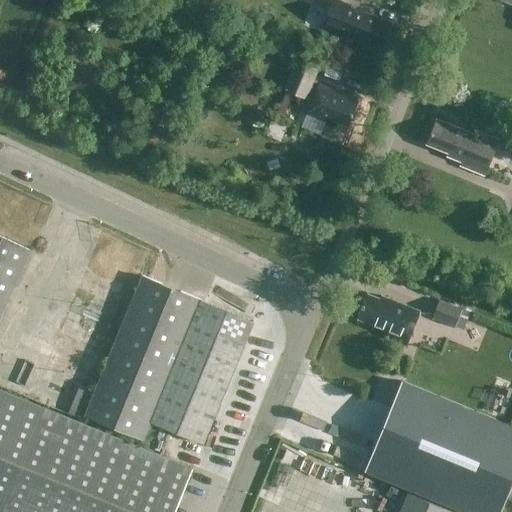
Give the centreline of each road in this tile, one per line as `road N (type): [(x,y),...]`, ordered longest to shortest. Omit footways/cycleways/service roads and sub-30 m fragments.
road 1 (residential): [(310,305),(0,159)]
road 2 (residential): [(310,305),(437,0)]
road 3 (residential): [(227,511),(310,305)]
